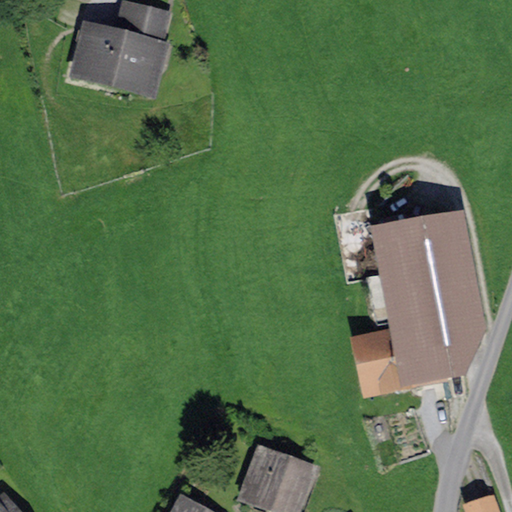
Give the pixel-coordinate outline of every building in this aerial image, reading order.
[(93,46),(86,73),(135,85),(134,90),(149,94),(167,18),(139,11),(138,14),(131,13),(124,40),(88,31),(85,44),(93,46)] [(412,321),(414,331),(423,378),(469,369),(465,346),(486,342),(462,221),(387,235),(404,323),(412,321)] [(424,382),(423,378),(414,331),(369,339),(378,385),(400,381),(401,386),(424,382)] [(274,446),(256,494),(298,509),(316,461),(274,446)] [(504,511),(500,498),(477,506),(478,511),(504,511)]
